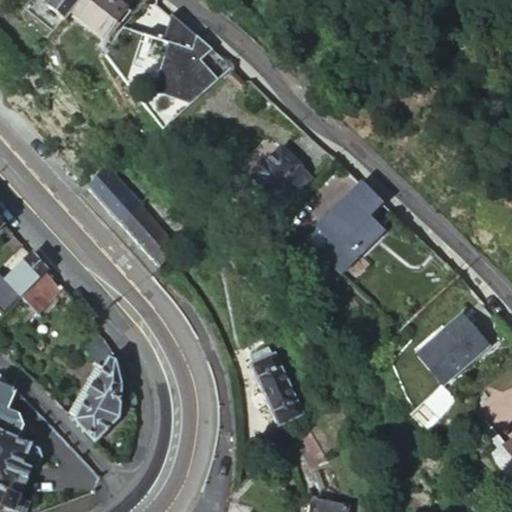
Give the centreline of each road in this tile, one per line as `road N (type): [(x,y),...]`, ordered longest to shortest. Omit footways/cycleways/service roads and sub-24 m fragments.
road 1 (residential): [(511,314),(468,263),(178,0)]
road 2 (primary): [(147,508),(178,446),(182,408),(172,360),(154,328),(0,157)]
road 3 (residential): [(147,508),(0,367)]
